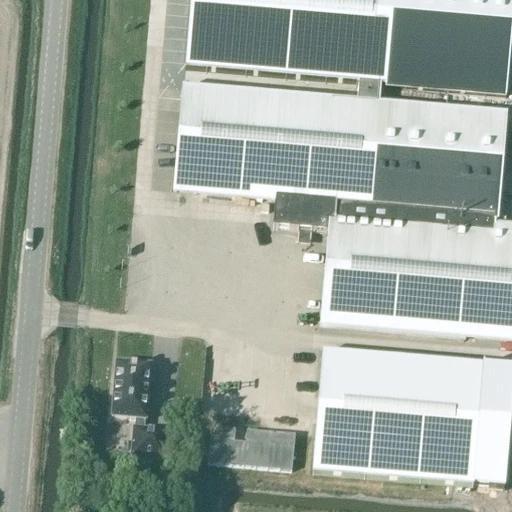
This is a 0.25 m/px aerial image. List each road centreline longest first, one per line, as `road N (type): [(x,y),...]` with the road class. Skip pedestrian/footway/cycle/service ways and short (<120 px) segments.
road 1 (unclassified): [(12,511),(57,0)]
road 2 (track): [(176,0),(155,323),(29,313)]
